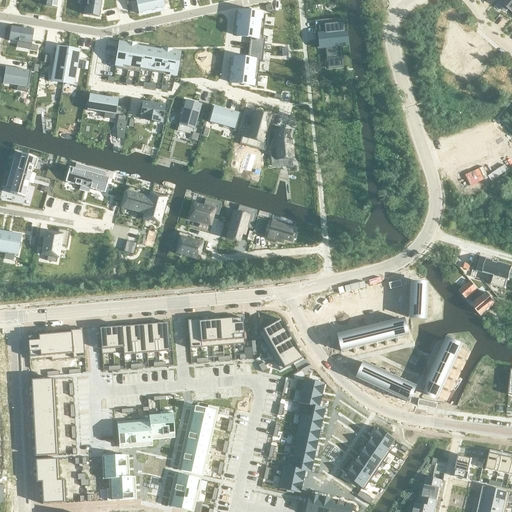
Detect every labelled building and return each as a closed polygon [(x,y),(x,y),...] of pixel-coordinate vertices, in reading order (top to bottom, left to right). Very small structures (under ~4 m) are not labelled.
[(46,0),(46,6),(57,8),(58,0),(46,0)] [(87,0),(85,15),(99,18),(101,0),(87,0)] [(135,0),(136,1),(139,14),(138,14),(139,15),(142,14),(164,9),(165,9),(165,8),(164,8),(162,0),(135,0)] [(511,0),(506,0),(503,4),(511,11),(511,0)] [(240,12),(238,24),(264,27),(265,15),(240,12)] [(344,20),(316,23),(317,36),(319,35),(320,47),(318,48),(325,48),(326,60),(341,59),(340,46),(346,45),(345,32),(343,32),(341,20),(344,20)] [(238,24),(237,36),(250,38),(249,49),(264,51),(265,39),(263,39),(264,27),(238,24)] [(11,27),(9,41),(31,45),(34,31),(11,27)] [(119,45),(115,69),(128,71),(132,47),(119,45)] [(57,47),(52,79),(60,80),(63,81),(68,48),(57,47)] [(132,47),(128,71),(140,73),(140,71),(144,49),(132,47)] [(68,48),(63,81),(75,83),(80,50),(68,48)] [(144,49),(140,71),(152,73),(156,51),(144,49)] [(234,58),(233,71),(258,74),(260,61),(262,63),(264,51),(249,49),(248,60),(234,58)] [(156,51),(152,73),(164,75),(168,53),(156,51)] [(168,53),(164,75),(176,76),(179,54),(168,53)] [(5,68),(3,84),(4,84),(13,86),(17,86),(16,91),(28,93),(28,89),(31,72),(30,72),(13,69),(6,68),(5,68)] [(233,71),(231,83),(257,86),(258,74),(233,71)] [(90,95),(87,111),(88,111),(104,113),(104,118),(115,120),(118,102),(118,99),(118,100),(111,99),(90,95)] [(179,125),(177,131),(190,135),(192,129),(195,130),(195,129),(200,108),(201,106),(202,106),(202,105),(186,101),(185,101),(186,101),(179,125)] [(143,103),(140,117),(151,119),(151,122),(162,124),(165,106),(143,103)] [(214,107),(209,123),(210,123),(233,129),(234,129),(233,130),(234,130),(239,114),(238,113),(238,114),(215,107),(214,107)] [(245,125),(240,144),(247,146),(249,139),(267,144),(270,132),(266,131),(270,116),(255,112),(251,127),(245,125)] [(273,149),(270,149),(271,165),(279,164),(278,160),(293,158),(290,131),(277,132),(278,141),(275,141),(276,148),(273,149)] [(191,139),(191,140),(197,142),(200,135),(193,133),(192,135),(191,139)] [(13,162),(10,173),(13,174),(14,173),(15,174),(30,178),(32,173),(33,169),(35,170),(38,159),(36,158),(21,154),(19,159),(18,163),(13,162)] [(69,168),(65,183),(85,188),(90,171),(79,168),(79,170),(74,169),(69,168)] [(90,171),(85,188),(105,194),(109,179),(104,177),(100,176),(101,174),(90,171)] [(362,172),(330,175),(331,187),(342,186),(343,198),(332,199),(333,215),(346,214),(345,204),(353,203),(355,219),(366,218),(364,197),(358,197),(357,185),(364,184),(362,172)] [(11,189),(10,194),(25,198),(29,183),(30,178),(15,174),(14,173),(13,174),(10,184),(12,184),(11,189)] [(126,193),(122,207),(132,210),(139,212),(146,214),(151,193),(142,190),(140,196),(126,193)] [(146,214),(144,219),(159,223),(160,219),(164,203),(165,199),(166,196),(152,192),(151,193),(146,214)] [(193,205),(189,219),(210,225),(213,214),(218,216),(222,204),(205,200),(203,207),(193,205)] [(234,212),(226,239),(239,242),(241,234),(244,235),(246,228),(252,230),(256,214),(249,212),(248,216),(234,212)] [(263,222),(260,234),(265,235),(265,237),(283,242),(284,239),(287,240),(292,242),(296,229),(269,222),(269,224),(263,222)] [(47,233),(43,254),(48,255),(47,261),(57,263),(58,257),(59,247),(67,248),(70,231),(58,229),(57,235),(47,233)] [(179,232),(173,252),(177,253),(198,259),(202,244),(191,241),(192,236),(179,232)] [(6,233),(2,253),(5,254),(14,255),(18,256),(18,255),(17,255),(18,253),(21,236),(22,235),(6,233)] [(127,241),(123,252),(134,255),(137,244),(127,241)] [(481,257),(476,271),(494,277),(492,285),(506,289),(506,288),(506,287),(508,281),(509,281),(511,270),(511,266),(498,262),(498,264),(494,263),(494,261),(481,257)] [(471,281),(459,291),(467,300),(469,298),(474,304),(472,306),(481,316),(496,303),(488,293),(484,296),(482,295),(471,281)] [(410,284),(409,296),(427,297),(427,285),(410,284)] [(409,296),(409,307),(426,307),(427,297),(409,296)] [(409,307),(408,318),(425,319),(426,307),(409,307)] [(192,319),(188,320),(190,349),(201,348),(201,345),(199,322),(199,320),(193,321),(192,319)] [(242,319),(231,320),(233,342),(244,341),(242,319)] [(231,320),(221,321),(223,343),(233,342),(231,320)] [(268,328),(261,331),(266,341),(286,330),(281,320),(277,322),(276,320),(267,325),(268,328)] [(402,320),(391,322),(395,339),(406,337),(402,320)] [(221,321),(210,322),(212,344),(223,343),(221,321)] [(210,322),(199,322),(201,345),(212,344),(210,322)] [(391,322),(380,325),(384,342),(395,339),(391,322)] [(167,324),(156,325),(158,352),(170,351),(167,324)] [(156,325),(144,326),(147,353),(158,352),(156,325)] [(380,325),(370,327),(374,344),(384,342),(380,325)] [(144,326),(133,327),(135,354),(147,353),(144,326)] [(133,327),(122,328),(124,350),(124,355),(135,354),(133,327)] [(370,327),(359,330),(363,347),(374,344),(370,327)] [(122,328),(111,329),(113,351),(124,350),(122,328)] [(77,331),(71,332),(71,334),(73,356),(73,359),(84,358),(82,329),(77,329),(77,331)] [(111,329),(100,330),(102,352),(113,351),(111,329)] [(286,330),(266,341),(272,350),(292,339),(286,330)] [(359,330),(349,333),(353,349),(363,347),(359,330)] [(349,333),(338,335),(342,352),(353,349),(349,333)] [(71,334),(60,335),(62,357),(73,356),(71,334)] [(60,335),(49,336),(51,358),(62,357),(60,335)] [(49,336),(39,337),(41,359),(51,358),(49,336)] [(39,337),(28,337),(30,360),(41,359),(39,337)] [(292,339),(272,350),(277,360),(297,349),(292,339)] [(447,339),(442,350),(458,358),(463,347),(447,339)] [(297,349),(277,360),(282,370),(302,358),(297,349)] [(442,350),(437,361),(453,368),(458,358),(442,350)] [(437,361),(433,371),(448,378),(453,368),(437,361)] [(364,363),(356,379),(367,384),(374,368),(364,363)] [(374,368),(367,384),(376,388),(384,373),(374,368)] [(433,371),(428,381),(444,389),(448,378),(433,371)] [(384,373),(376,388),(386,393),(394,377),(384,373)] [(394,377),(386,393),(396,397),(403,382),(394,377)] [(54,380),(29,381),(29,386),(32,386),(32,392),(55,391),(54,380)] [(304,380),(301,392),(322,396),(324,385),(318,383),(318,382),(311,380),(310,382),(304,380)] [(428,381),(423,392),(439,399),(444,389),(428,381)] [(403,382),(396,397),(406,402),(414,387),(403,382)] [(55,391),(32,392),(33,403),(55,402),(55,391)] [(301,392),(299,403),(302,404),(323,408),(324,402),(321,401),(322,396),(301,392)] [(55,402),(33,403),(33,414),(56,412),(55,402)] [(302,404),(300,414),(323,419),(324,415),(327,415),(329,410),(323,408),(302,404)] [(190,411),(189,417),(215,423),(219,408),(206,406),(205,409),(195,407),(194,412),(190,411)] [(56,412),(33,414),(34,424),(56,423),(56,412)] [(172,414),(161,415),(162,436),(163,439),(170,438),(170,435),(174,435),(172,414)] [(300,414),(298,425),(324,431),(325,425),(322,424),(323,419),(300,414)] [(161,415),(149,416),(149,420),(151,440),(159,439),(159,436),(162,436),(161,415)] [(189,417),(187,424),(191,425),(190,429),(213,434),(215,423),(189,417)] [(149,420),(139,421),(141,444),(145,444),(146,446),(152,446),(151,440),(149,420)] [(139,421),(128,422),(130,448),(137,447),(137,445),(141,444),(139,421)] [(128,422),(117,423),(119,445),(124,445),(124,448),(130,448),(128,422)] [(56,423),(34,424),(34,435),(57,434),(56,423)] [(298,425),(295,435),(318,440),(319,436),(322,437),(324,431),(298,425)] [(186,432),(184,439),(211,444),(213,434),(190,429),(189,433),(186,432)] [(377,429),(371,439),(388,450),(395,441),(389,437),(390,435),(384,431),(383,433),(377,429)] [(35,440),(32,440),(32,446),(35,445),(35,446),(58,445),(57,434),(34,435),(35,440)] [(295,435),(293,446),(319,452),(320,446),(317,445),(318,440),(295,435)] [(184,439),(183,445),(186,446),(186,450),(208,455),(211,444),(184,439)] [(365,441),(361,446),(382,460),(388,450),(371,439),(368,443),(365,441)] [(58,445),(35,446),(35,457),(58,456),(58,445)] [(293,446),(291,457),(313,462),(314,457),(318,458),(319,452),(293,446)] [(361,446),(358,451),(361,453),(358,457),(375,469),(382,460),(361,446)] [(181,453),(179,460),(206,466),(208,455),(186,450),(185,454),(181,453)] [(491,451),(487,470),(498,473),(502,453),(491,451)] [(502,453),(498,473),(509,475),(511,460),(511,455),(503,453),(502,453)] [(125,456),(102,457),(102,468),(125,467),(129,467),(129,460),(125,460),(125,456)] [(459,456),(454,477),(468,480),(472,459),(459,456)] [(288,467),(309,472),(315,473),(316,467),(312,466),(313,462),(291,457),(288,467)] [(352,460),(348,465),(369,479),(375,469),(358,457),(355,462),(352,460)] [(58,460),(36,461),(36,472),(59,471),(58,460)] [(179,460),(178,466),(182,467),(181,472),(204,477),(206,466),(179,460)] [(348,472),(345,477),(362,489),(369,479),(348,465),(345,470),(348,472)] [(285,466),(282,478),(303,482),(304,477),(307,478),(309,472),(288,467),(285,466)] [(125,467),(102,468),(103,480),(108,479),(129,477),(129,471),(126,471),(125,467)] [(59,471),(36,472),(37,483),(42,483),(60,482),(59,471)] [(173,478),(172,485),(198,491),(201,480),(178,475),(177,479),(173,478)] [(129,477),(108,479),(109,490),(132,488),(132,485),(136,484),(135,477),(129,477)] [(282,478),(280,489),(286,491),(287,491),(286,492),(293,494),(294,492),(300,494),(303,482),(282,478)] [(428,478),(424,491),(439,494),(442,481),(428,478)] [(60,482),(42,483),(42,493),(65,492),(64,481),(60,482)] [(172,485),(170,492),(174,493),(173,496),(196,502),(198,491),(172,485)] [(132,488),(109,490),(110,501),(136,500),(136,493),(133,493),(132,488)] [(487,488),(485,499),(508,504),(510,493),(508,492),(487,488)] [(417,500),(417,504),(436,508),(439,494),(424,491),(420,490),(417,500)] [(65,492),(42,493),(43,504),(66,503),(65,492)] [(309,494),(305,511),(316,511),(321,493),(315,492),(314,495),(309,494)] [(321,493),(316,511),(328,511),(331,500),(331,499),(326,498),(327,495),(321,493)] [(168,499),(167,507),(190,511),(193,511),(196,502),(173,496),(172,500),(168,499)] [(485,499),(482,510),(492,511),(505,511),(508,504),(485,499)] [(331,500),(328,511),(351,511),(353,505),(331,500)] [(414,503),(411,511),(435,511),(436,508),(417,504),(414,503)]
